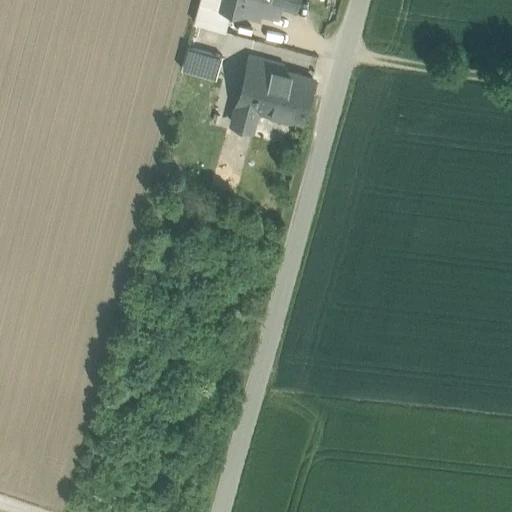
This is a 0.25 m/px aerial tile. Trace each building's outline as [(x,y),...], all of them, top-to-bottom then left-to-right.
[(222,0),(199,0),(194,22),(220,29),(226,9),(220,8),(222,0)] [(222,0),(220,8),(226,9),(241,13),(244,0),(222,0)] [(296,0),(244,0),(241,13),(260,18),(262,9),(276,13),(278,2),(295,7),(296,0)] [(222,55),(188,45),(181,68),(216,78),(222,55)] [(289,49),(287,64),(313,68),(315,53),(289,49)] [(311,79),(249,62),(233,121),(250,126),(256,107),(300,119),(311,79)]
